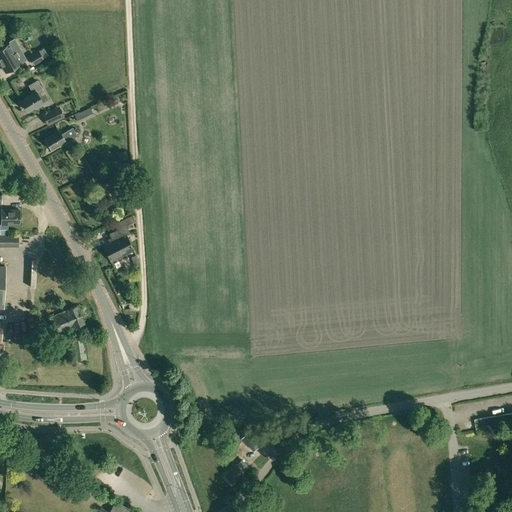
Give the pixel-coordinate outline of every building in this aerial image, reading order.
[(0,49),(0,61),(6,71),(26,59),(14,38),(8,42),(9,44),(0,49)] [(41,50),(32,56),(36,63),(46,58),(41,50)] [(38,66),(41,73),(51,67),(50,67),(47,61),(38,66)] [(39,96),(44,93),(41,88),(37,80),(28,85),(33,93),(21,100),(27,111),(35,106),(36,108),(44,103),(43,102),(39,96)] [(59,106),(42,114),(47,125),(64,117),(59,106)] [(89,108),(74,115),(78,122),(92,115),(89,108)] [(58,129),(45,138),(52,149),(60,143),(61,145),(76,135),(72,128),(61,134),(58,129)] [(120,161),(129,158),(126,151),(117,154),(120,161)] [(97,177),(103,191),(129,182),(123,167),(97,177)] [(1,210),(1,224),(8,224),(19,224),(19,210),(1,210)] [(104,245),(111,260),(133,249),(126,235),(130,233),(127,228),(129,227),(127,224),(135,221),(133,216),(115,224),(117,229),(110,234),(112,238),(109,240),(110,242),(104,245)] [(88,240),(100,238),(97,223),(86,224),(88,240)] [(0,236),(0,246),(19,247),(19,236),(0,236)] [(46,294),(52,310),(60,306),(54,291),(46,294)] [(67,310),(51,316),(55,325),(81,314),(77,305),(67,309),(67,310)] [(81,314),(55,325),(58,333),(74,326),(84,322),(81,314)] [(72,338),(75,361),(86,360),(83,337),(72,338)] [(254,451),(266,439),(253,426),(241,438),(254,451)] [(239,444),(243,440),(241,438),(239,435),(236,432),(232,437),(239,444)] [(391,435),(382,438),(388,511),(424,511),(419,442),(416,433),(391,435)] [(225,476),(233,484),(245,472),(237,464),(225,476)] [(129,511),(115,503),(110,511),(129,511)]
